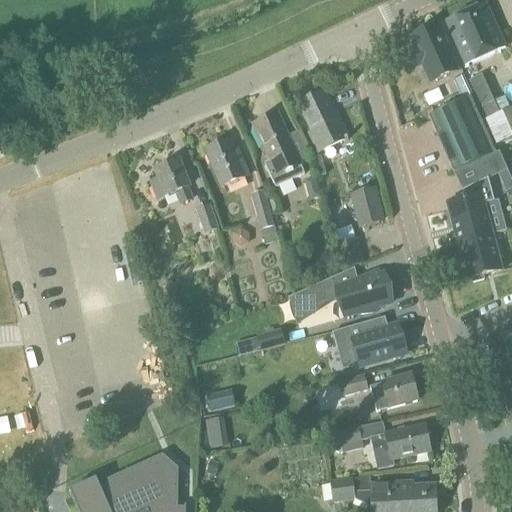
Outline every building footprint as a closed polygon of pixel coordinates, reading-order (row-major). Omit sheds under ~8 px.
[(485,5),(445,24),(464,67),(505,49),(485,5)] [(458,73),(437,27),(411,39),(417,53),(414,55),(420,69),(424,67),(432,85),(458,73)] [(317,153),(332,145),(347,138),(337,116),(334,117),(323,95),(299,106),(312,133),(308,134),(317,153)] [(470,100),(428,119),(452,175),(494,157),(470,100)] [(277,117),(254,127),(270,163),(264,166),(275,190),(304,176),(299,168),(300,167),(277,117)] [(230,142),(206,153),(221,189),(248,178),(241,161),(238,162),(230,142)] [(158,182),(151,185),(158,202),(177,194),(182,206),(191,202),(187,190),(189,189),(179,164),(155,174),(158,182)] [(465,202),(446,207),(457,247),(492,238),(484,207),(494,205),(488,182),(462,194),(465,202)] [(349,196),(358,231),(384,225),(375,190),(349,196)] [(265,193),(251,197),(262,233),(276,228),(265,193)] [(210,209),(197,213),(204,236),(217,232),(210,209)] [(232,245),(240,250),(249,245),(249,235),(240,231),(232,236),(232,245)] [(492,238),(457,247),(467,284),(471,283),(472,286),(484,283),(483,279),(502,274),(492,238)] [(355,243),(336,248),(342,271),(361,266),(355,243)] [(338,301),(343,320),(359,315),(360,317),(376,314),(375,310),(391,306),(383,278),(380,279),(378,274),(365,279),(366,283),(357,285),(351,272),(303,294),(310,309),(338,301)] [(332,335),(338,355),(353,351),(358,368),(360,368),(378,362),(379,364),(405,357),(405,355),(398,329),(383,334),(379,321),(332,335)] [(498,383),(511,378),(511,331),(500,335),(506,357),(492,361),(498,383)] [(280,334),(257,340),(261,354),(284,347),(280,334)] [(511,378),(498,383),(504,403),(511,401),(511,378)] [(410,379),(382,387),(369,390),(376,415),(389,412),(417,403),(410,379)] [(364,380),(341,386),(344,399),(367,392),(364,380)] [(230,395),(207,400),(210,414),(234,408),(230,395)] [(220,435),(218,421),(206,423),(209,437),(220,435)] [(392,463),(397,462),(430,454),(424,429),(385,438),(385,439),(372,442),(379,472),(394,468),(392,463)] [(358,432),(339,437),(341,449),(361,444),(358,432)] [(95,482),(69,494),(76,511),(185,511),(185,508),(177,509),(178,471),(162,457),(97,486),(95,482)] [(371,494),(354,494),(352,482),(331,485),(333,505),(355,502),(367,508),(371,508),(371,494)] [(371,494),(371,508),(371,511),(435,511),(434,489),(412,490),(412,486),(386,487),(387,489),(371,489),(371,494)]
